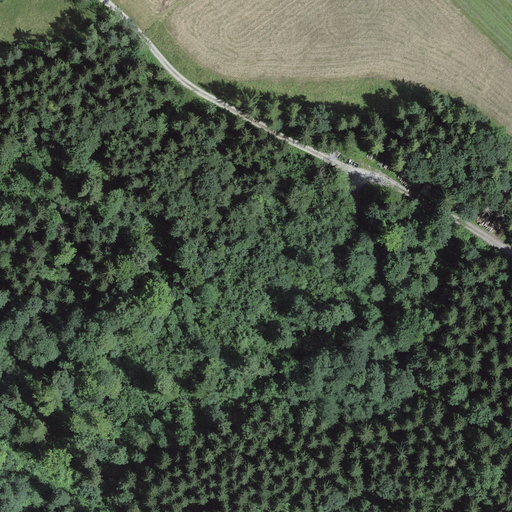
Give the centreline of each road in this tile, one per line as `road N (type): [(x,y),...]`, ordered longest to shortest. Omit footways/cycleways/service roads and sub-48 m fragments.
road 1 (track): [(511,248),(386,180),(343,168),(384,269),(397,345),(464,414),(511,442)]
road 2 (track): [(343,168),(184,79),(106,0)]
road 3 (track): [(116,511),(0,444)]
